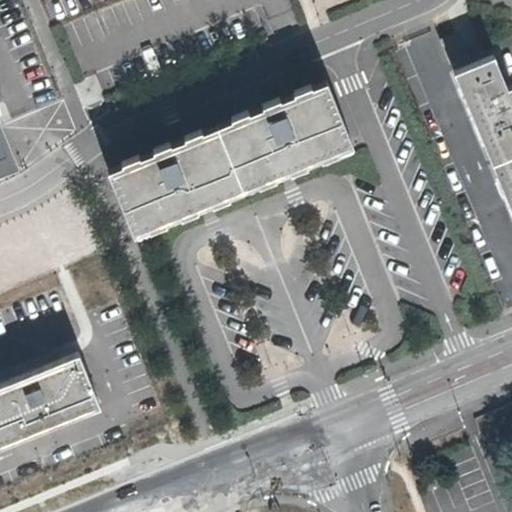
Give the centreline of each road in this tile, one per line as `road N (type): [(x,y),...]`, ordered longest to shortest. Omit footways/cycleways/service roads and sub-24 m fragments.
road 1 (residential): [(0,200),(133,118),(344,32)]
road 2 (residential): [(469,366),(342,51),(344,32)]
road 3 (primary): [(339,418),(100,511)]
road 4 (primary): [(469,366),(339,418)]
